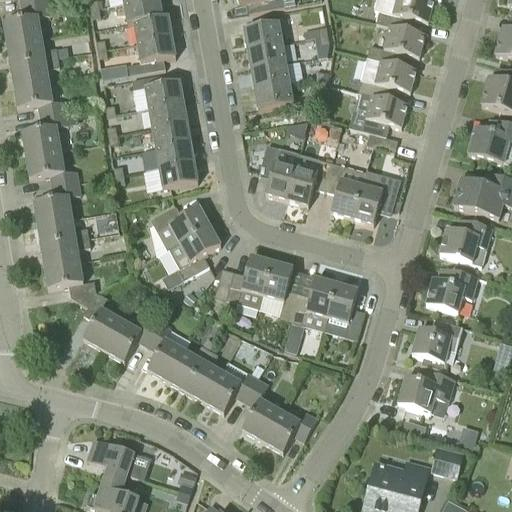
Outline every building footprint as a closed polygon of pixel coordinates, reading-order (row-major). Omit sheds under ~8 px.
[(0,0),(0,4),(20,1),(22,13),(48,8),(46,0),(0,0)] [(122,0),(124,9),(159,3),(158,0),(122,0)] [(274,4),(273,0),(237,0),(239,11),(247,9),(249,18),(286,11),(284,3),(274,4)] [(413,1),(410,0),(378,0),(375,15),(379,16),(376,28),(390,32),(390,31),(404,36),(404,35),(407,23),(427,29),(433,6),(413,0),(413,1)] [(128,31),(133,29),(162,23),(159,3),(124,9),(128,31)] [(92,14),(100,12),(99,4),(91,5),(92,14)] [(7,50),(41,44),(38,22),(50,20),(48,8),(22,13),(24,24),(3,28),(7,50)] [(93,22),(101,21),(100,12),(92,14),(93,22)] [(137,49),(172,43),(168,22),(162,23),(133,29),(137,49)] [(247,55),(282,49),(278,28),(243,34),(247,55)] [(390,31),(390,32),(384,54),(370,51),(367,63),(395,70),(398,58),(419,63),(425,40),(404,35),(404,36),(390,31)] [(319,42),(327,40),(326,32),(317,33),(319,42)] [(511,35),(503,33),(495,60),(511,64),(511,35)] [(321,50),(329,49),(327,40),(319,42),(321,50)] [(132,79),(167,73),(166,65),(176,63),(172,43),(137,49),(141,70),(130,71),(132,79)] [(43,56),(41,44),(7,50),(10,71),(58,63),(56,54),(43,56)] [(99,54),(108,53),(106,44),(98,45),(99,54)] [(251,75),(286,69),(282,49),(247,55),(251,75)] [(100,62),(109,61),(108,53),(99,54),(100,62)] [(14,93),(49,87),(47,75),(60,73),(58,63),(10,71),(14,93)] [(395,70),(367,63),(358,98),(372,102),(372,101),(386,105),(389,93),(410,98),(416,75),(395,70)] [(254,95),(289,89),(286,69),(251,75),(254,95)] [(511,76),(504,74),(501,86),(489,83),(482,110),(511,118),(511,76)] [(322,86),(324,78),(316,76),(314,84),(322,86)] [(158,91),(156,80),(133,84),(135,95),(145,93),(148,114),(183,108),(180,87),(158,91)] [(320,95),(322,86),(314,84),(312,92),(320,95)] [(53,108),(49,87),(14,93),(18,115),(38,111),(40,123),(66,118),(64,106),(53,108)] [(258,116),(293,110),(289,89),(254,95),(258,116)] [(400,134),(407,110),(360,100),(356,117),(352,117),(348,133),(369,139),(385,143),(388,133),(400,134)] [(152,134),(187,128),(183,108),(148,114),(152,134)] [(108,119),(116,118),(115,110),(106,111),(108,119)] [(26,161),(60,156),(56,133),(68,130),(66,118),(40,123),(42,134),(22,138),(26,161)] [(511,130),(490,125),(487,136),(475,133),(468,160),(503,170),(503,169),(511,172),(511,170),(511,130)] [(155,154),(191,148),(187,128),(152,134),(155,154)] [(110,140),(118,139),(117,131),(109,132),(110,140)] [(111,149),(120,148),(118,139),(110,140),(111,149)] [(394,158),(397,146),(385,143),(369,139),(366,151),(394,158)] [(159,174),(194,168),(191,148),(155,154),(159,174)] [(287,206),(296,173),(300,160),(267,150),(259,178),(271,181),(265,200),(287,206)] [(64,179),(60,156),(26,161),(30,185),(50,181),(52,193),(78,189),(76,177),(64,179)] [(325,197),(333,169),(321,165),(317,179),(296,173),(287,206),(308,212),(313,193),(325,197)] [(163,195),(198,189),(194,168),(159,174),(163,195)] [(352,225),(365,178),(333,169),(325,197),(336,200),(331,219),(352,225)] [(116,182),(125,180),(123,172),(115,173),(116,182)] [(352,225),(374,231),(387,184),(365,178),(352,225)] [(511,212),(511,184),(486,178),(486,179),(491,181),(488,191),(461,183),(453,212),(498,224),(502,210),(511,212)] [(117,190),(126,189),(125,180),(116,182),(117,190)] [(38,230),(72,224),(69,203),(80,201),(78,189),(52,193),(54,205),(34,208),(38,230)] [(182,222),(176,212),(151,226),(167,256),(210,232),(199,213),(182,222)] [(74,236),(72,224),(38,230),(41,251),(89,243),(87,234),(74,236)] [(482,272),(492,233),(460,224),(456,236),(447,234),(440,260),(482,272)] [(184,286),(209,272),(203,261),(221,252),(210,232),(167,256),(184,286)] [(90,242),(99,240),(98,233),(89,234),(90,242)] [(45,273),(80,267),(78,255),(90,253),(89,243),(41,251),(45,273)] [(259,315),(263,301),(272,268),(250,262),(245,281),(233,277),(225,305),(259,315)] [(83,289),(80,267),(45,273),(49,295),(69,291),(71,303),(79,308),(96,298),(94,287),(83,289)] [(291,328),(298,300),(287,296),(293,274),(272,268),(263,301),(284,307),(279,324),(291,328)] [(472,305),(478,283),(442,273),(438,285),(433,284),(426,310),(458,319),(462,303),(472,305)] [(323,337),(336,290),(315,284),(310,303),(298,300),(291,328),(323,337)] [(356,346),(364,318),(353,315),(358,296),(336,290),(323,337),(356,346)] [(104,357),(121,326),(101,315),(107,304),(96,298),(79,308),(88,313),(83,321),(94,327),(83,345),(104,357)] [(147,352),(161,329),(150,323),(142,338),(121,326),(104,357),(124,368),(137,346),(147,352)] [(456,358),(463,333),(430,324),(427,336),(419,334),(412,361),(444,370),(448,356),(456,358)] [(167,387),(184,356),(165,345),(171,335),(161,329),(147,352),(158,358),(147,376),(167,387)] [(186,398),(210,356),(201,351),(195,362),(184,356),(167,387),(186,398)] [(204,408),(222,378),(211,372),(218,361),(210,356),(186,398),(204,408)] [(242,386),(247,375),(228,367),(223,378),(242,386)] [(448,409),(454,385),(426,377),(423,388),(405,383),(398,411),(430,420),(434,405),(448,409)] [(241,389),(222,378),(204,408),(224,420),(234,401),(244,407),(258,384),(247,378),(241,389)] [(262,447),(280,417),(260,405),(268,390),(258,384),(244,407),(255,413),(242,436),(262,447)] [(300,428),(280,417),(262,447),(283,459),(293,441),(304,447),(317,425),(306,418),(300,428)] [(127,478),(133,460),(92,445),(86,465),(107,472),(127,478)] [(457,486),(464,460),(437,454),(430,479),(457,486)] [(417,511),(428,469),(406,464),(403,475),(375,468),(368,498),(374,499),(370,511),(417,511)] [(147,510),(148,508),(140,506),(120,498),(127,478),(107,472),(100,494),(147,510)] [(178,496),(190,500),(192,492),(181,489),(178,496)] [(146,511),(147,510),(100,494),(97,501),(89,499),(85,511),(89,511),(146,511)] [(187,508),(190,500),(178,496),(176,505),(187,508)]
